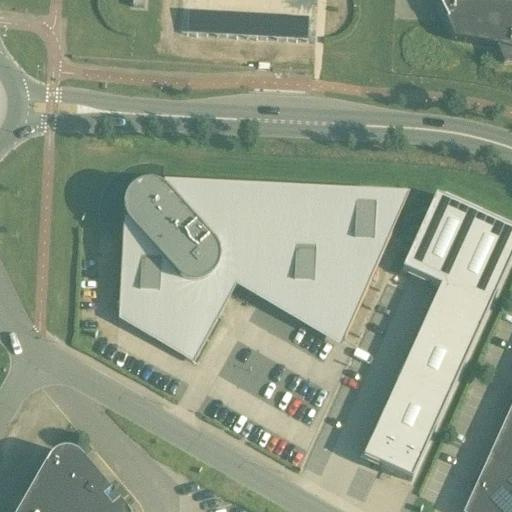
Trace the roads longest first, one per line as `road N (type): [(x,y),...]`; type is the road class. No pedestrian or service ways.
road 1 (secondary): [(17,111),(450,134),(511,150)]
road 2 (unclassified): [(313,511),(38,356)]
